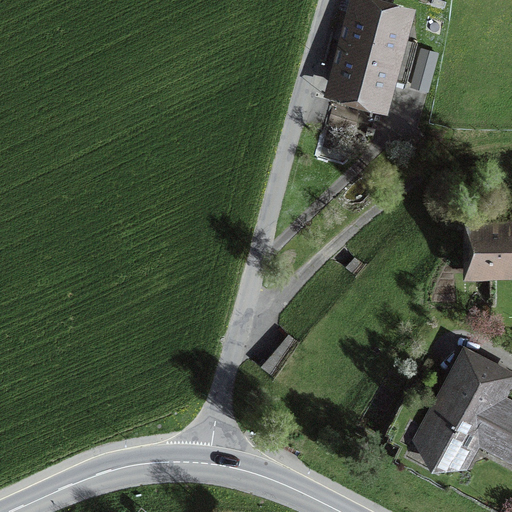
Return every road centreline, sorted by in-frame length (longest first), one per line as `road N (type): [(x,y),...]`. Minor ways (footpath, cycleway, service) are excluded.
road 1 (unclassified): [(208,462),(332,0)]
road 2 (tertiary): [(10,511),(105,472),(208,462)]
road 3 (tertiary): [(208,462),(269,479),(337,511)]
